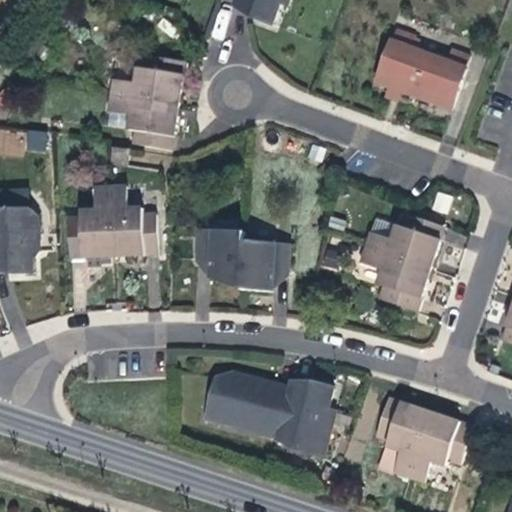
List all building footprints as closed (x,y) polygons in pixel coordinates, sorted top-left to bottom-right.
[(235,0),(233,6),(253,13),(264,17),(262,22),(273,26),(280,5),(275,3),(275,0),(235,0)] [(454,108),(468,69),(466,69),(471,55),(454,49),(449,62),(422,52),(415,49),(417,43),(420,37),(400,29),(395,42),(394,41),(379,82),(404,91),(454,108)] [(422,52),(424,46),(417,43),(415,49),(422,52)] [(135,143),(175,150),(179,122),(184,85),(187,62),(148,57),(146,69),(139,68),(137,83),(116,80),(111,112),(132,115),(130,131),(137,131),(135,143)] [(27,131),(27,150),(48,149),(47,130),(27,131)] [(110,164),(126,164),(127,148),(110,147),(110,164)] [(71,219),(72,258),(98,257),(139,255),(160,255),(158,215),(146,215),(145,208),(130,209),(129,187),(97,189),(98,211),(82,211),(83,218),(71,219)] [(432,209),(447,213),(452,196),(437,192),(432,209)] [(29,250),(28,231),(40,231),(39,204),(11,205),(11,211),(0,211),(0,271),(24,270),(24,275),(34,274),(33,251),(33,250),(29,250)] [(381,298),(419,311),(426,291),(442,243),(447,228),(409,215),(405,227),(399,225),(394,239),(373,232),(363,263),(384,270),(379,285),(385,287),(381,298)] [(290,244),(245,241),(245,232),(199,229),(197,262),(210,262),(209,278),(229,279),(242,280),(241,289),(274,291),(274,275),(289,276),(290,244)] [(41,251),(40,231),(28,231),(29,250),(33,250),(33,251),(41,251)] [(511,312),(511,313),(503,338),(511,341),(511,312)] [(243,381),(245,372),(231,369),(229,378),(243,381)] [(279,432),(291,391),(274,386),(275,380),(264,377),(245,372),(243,381),(229,378),(215,374),(203,418),(231,426),(233,419),(279,432)] [(320,427),(325,410),(329,408),(335,387),(323,384),(323,387),(295,379),(293,385),(291,391),(279,432),(277,439),(298,445),(297,450),(324,457),(331,430),(320,427)] [(293,385),(275,380),(274,386),(291,391),(293,385)] [(461,463),(474,425),(454,419),(407,403),(390,397),(378,435),(390,439),(387,445),(402,450),(395,471),(426,481),(433,461),(447,466),(449,459),(461,463)] [(331,430),(336,410),(329,408),(325,410),(320,427),(331,430)] [(279,432),(233,419),(231,426),(277,439),(279,432)] [(511,477),(508,477),(502,494),(511,497),(511,477)]
